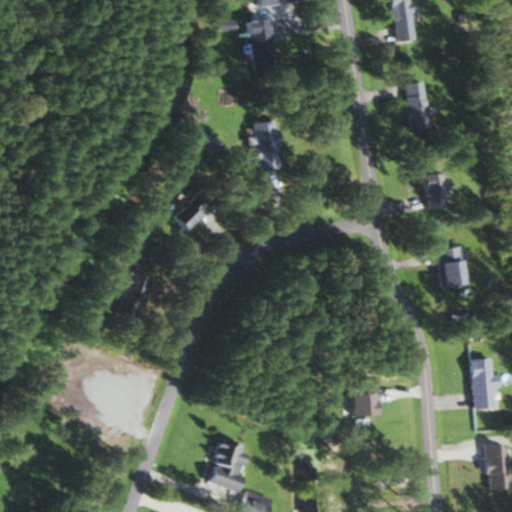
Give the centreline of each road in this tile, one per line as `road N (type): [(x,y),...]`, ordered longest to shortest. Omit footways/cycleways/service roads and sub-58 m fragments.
road 1 (residential): [(338,0),(371,231),(422,375),(431,511)]
road 2 (residential): [(371,231),(330,231),(240,263),(207,301),(183,352),(124,511)]
